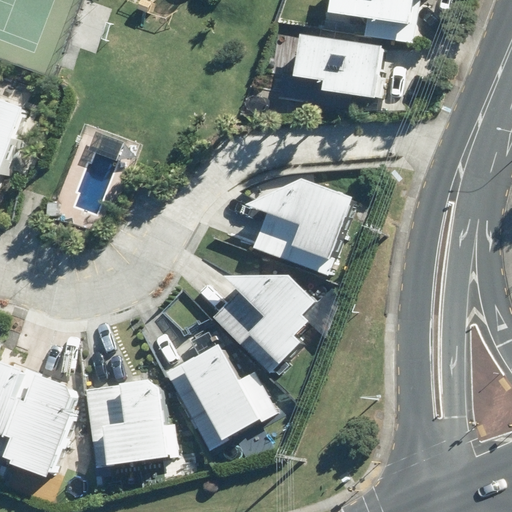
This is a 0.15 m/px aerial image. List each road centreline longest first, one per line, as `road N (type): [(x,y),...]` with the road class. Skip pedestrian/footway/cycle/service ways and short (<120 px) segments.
road 1 (residential): [(477,133),(286,149),(230,166),(114,283),(58,286),(0,269)]
road 2 (tertiary): [(429,503),(419,459),(415,298),(436,198),(477,133)]
road 3 (tertiary): [(476,177),(451,376),(471,488)]
road 4 (secondary): [(476,177),(485,257),(511,345)]
